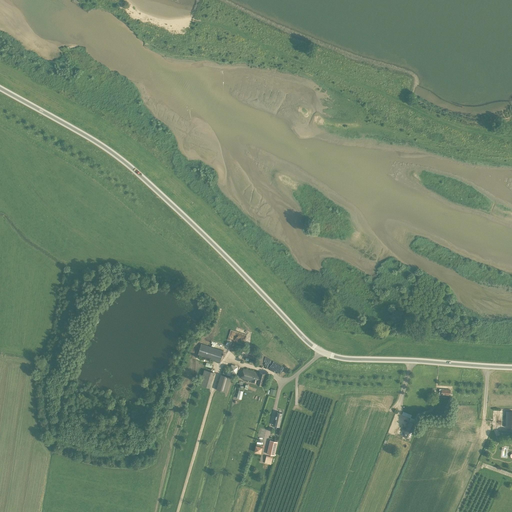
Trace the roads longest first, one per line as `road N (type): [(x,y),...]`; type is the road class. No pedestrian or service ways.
road 1 (tertiary): [(511,368),(322,353),(124,162),(0,87)]
road 2 (track): [(225,360),(177,511)]
